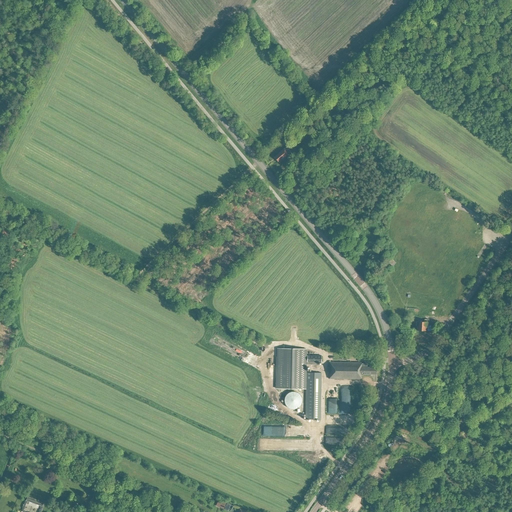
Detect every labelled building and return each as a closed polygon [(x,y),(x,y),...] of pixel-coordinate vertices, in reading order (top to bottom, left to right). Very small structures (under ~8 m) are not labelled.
[(323,118),(329,112),(326,109),(320,115),(323,118)] [(315,129),(319,125),(317,123),(320,121),(317,117),(309,125),(312,128),(313,127),(315,129)] [(289,149),(292,146),(290,143),(287,146),(288,147),(288,148),(287,147),(284,149),(275,157),(279,162),(288,154),(291,152),(289,149)] [(429,322),(429,320),(425,319),(425,322),(416,322),(416,326),(417,326),(417,330),(427,331),(431,331),(431,326),(429,326),(429,322)] [(233,356),(237,348),(220,339),(215,347),(233,356)] [(306,373),(307,349),(277,348),(276,356),(275,388),(306,389),(305,419),(320,420),(321,373),(306,373)] [(375,374),(375,368),(366,367),(367,364),(361,364),(361,363),(329,362),(329,379),(361,379),(361,375),(370,375),(370,374),(375,374)] [(350,412),(349,386),(340,386),(340,412),(350,412)] [(294,409),(295,409),(296,408),(297,408),(298,407),(299,406),(300,406),(300,405),(301,404),(301,403),(301,402),(301,400),(301,399),(301,398),(301,397),(300,396),(299,395),(298,394),(297,393),(296,392),(295,392),(294,392),(293,392),(292,392),(291,392),(289,393),(288,393),(287,394),(286,395),(285,396),(285,398),(284,398),(284,399),(284,401),(284,402),(284,403),(285,404),(286,405),(286,406),(287,407),(288,408),(290,409),(291,409),(292,409),(293,409),(294,409)] [(270,436),(308,436),(308,426),(270,426),(270,436)] [(42,507),(44,502),(27,496),(25,500),(42,507)] [(223,509),(226,503),(218,500),(216,506),(223,509)]
